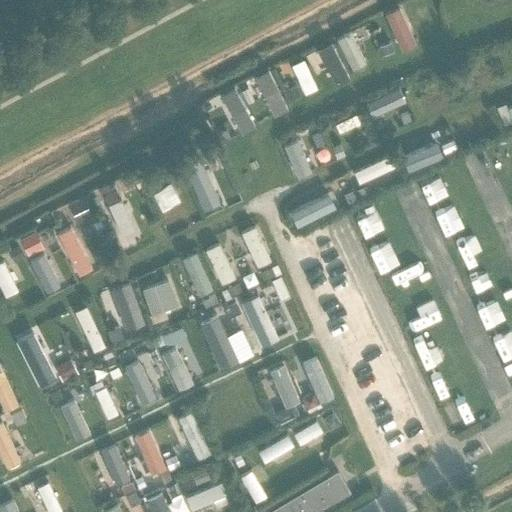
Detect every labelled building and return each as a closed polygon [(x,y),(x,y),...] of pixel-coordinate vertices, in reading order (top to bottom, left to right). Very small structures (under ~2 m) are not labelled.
[(460,1),(439,7),(444,26),(466,20),(460,1)] [(410,9),(399,14),(410,41),(422,36),(410,9)] [(366,24),(374,42),(390,36),(383,18),(366,24)] [(331,41),(345,70),(359,63),(345,34),(331,41)] [(306,64),(311,72),(327,63),(322,54),(306,64)] [(299,62),(288,69),(299,88),(310,82),(299,62)] [(258,79),(268,110),(280,106),(269,75),(258,79)] [(478,75),(463,83),(469,95),(484,87),(478,75)] [(407,100),(413,116),(429,111),(424,94),(407,100)] [(380,107),(387,124),(406,116),(399,99),(380,107)] [(217,144),(229,138),(215,108),(202,114),(217,144)] [(340,127),(348,146),(366,138),(358,119),(340,127)] [(465,122),(448,131),(456,146),(473,137),(465,122)] [(397,151),(407,172),(432,161),(422,140),(397,151)] [(297,145),(285,151),(298,178),(310,172),(297,145)] [(372,188),(394,181),(388,160),(366,166),(372,188)] [(200,173),(203,172),(200,163),(184,168),(193,199),(207,195),(200,173)] [(427,180),(419,185),(431,204),(439,199),(427,180)] [(168,184),(149,194),(160,214),(178,204),(168,184)] [(124,208),(112,185),(96,193),(108,216),(124,208)] [(289,212),(296,226),(333,208),(326,194),(289,212)] [(68,204),(74,224),(93,218),(87,198),(68,204)] [(62,204),(51,212),(61,227),(73,220),(62,204)] [(255,267),(271,259),(254,226),(238,234),(255,267)] [(14,241),(23,259),(48,246),(39,229),(14,241)] [(233,230),(212,235),(215,247),(206,249),(216,289),(233,285),(223,248),(236,244),(233,230)] [(29,262),(44,293),(60,285),(44,254),(29,262)] [(194,254),(183,259),(196,289),(208,284),(194,254)] [(2,259),(0,259),(0,295),(1,299),(16,292),(2,259)] [(166,280),(141,291),(153,316),(177,305),(166,280)] [(413,292),(422,312),(439,305),(430,284),(413,292)] [(483,284),(464,292),(473,312),(491,304),(483,284)] [(122,285),(108,288),(113,318),(127,316),(122,285)] [(288,301),(277,306),(291,335),(302,330),(288,301)] [(75,310),(90,352),(103,348),(87,305),(75,310)] [(229,314),(248,355),(268,346),(249,305),(229,314)] [(53,324),(41,329),(51,354),(63,349),(53,324)] [(233,330),(219,335),(230,363),(243,358),(233,330)] [(511,349),(503,355),(511,370),(511,349)] [(320,400),(332,395),(313,356),(302,361),(320,400)] [(185,383),(197,377),(188,359),(176,364),(185,383)] [(139,365),(126,369),(136,403),(149,399),(139,365)] [(287,370),(277,374),(286,398),(296,394),(287,370)] [(253,383),(233,392),(243,414),(263,405),(253,383)] [(104,419),(117,415),(108,386),(95,389),(104,419)] [(213,402),(226,431),(241,425),(228,396),(213,402)] [(73,400),(61,406),(78,438),(89,432),(73,400)] [(176,420),(189,453),(203,448),(190,414),(176,420)] [(400,449),(419,440),(409,418),(390,427),(400,449)] [(318,419),(293,431),(298,443),(323,431),(318,419)] [(0,428),(0,427),(0,461),(11,457),(0,428)] [(146,432),(134,438),(151,475),(163,469),(146,432)] [(288,433),(257,453),(263,463),(295,443),(288,433)] [(102,461),(109,484),(127,479),(119,455),(102,461)] [(196,485),(210,478),(205,465),(190,472),(196,485)] [(254,502),(269,493),(254,468),(239,477),(254,502)] [(324,475),(325,478),(267,511),(314,511),(349,491),(337,468),(324,475)] [(37,486),(45,511),(60,511),(51,482),(37,486)] [(217,483),(185,496),(191,509),(223,496),(217,483)] [(156,511),(179,511),(172,495),(153,503),(156,511)] [(21,511),(13,497),(1,503),(5,511),(21,511)]
